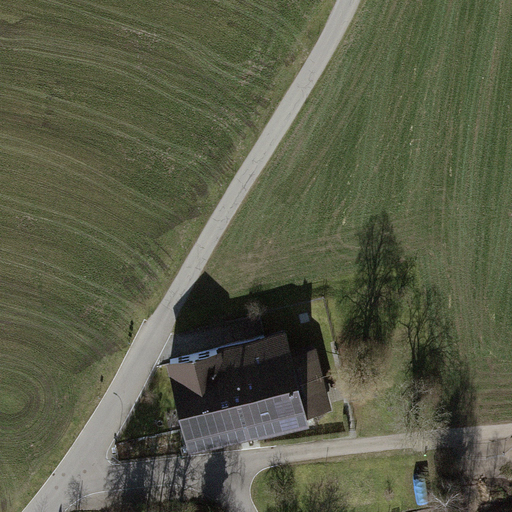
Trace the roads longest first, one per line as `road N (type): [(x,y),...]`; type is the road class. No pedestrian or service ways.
road 1 (unclassified): [(348,0),(73,481)]
road 2 (residential): [(248,511),(230,466),(73,481)]
